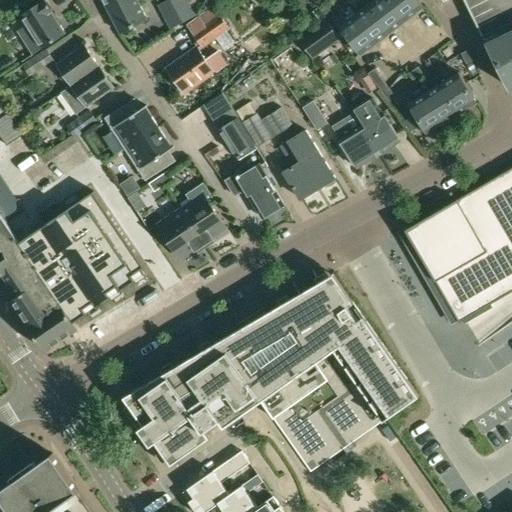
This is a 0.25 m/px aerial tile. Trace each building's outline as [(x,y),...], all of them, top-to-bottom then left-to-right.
[(27,25),(18,31),(33,54),(66,33),(44,0),(43,0),(20,15),(27,25)] [(136,0),(103,0),(120,33),(147,20),(136,0)] [(170,0),(166,0),(158,5),(171,28),(183,22),(170,0)] [(186,0),(170,0),(183,22),(195,16),(186,0)] [(393,0),(375,0),(371,3),(393,31),(408,19),(393,0)] [(393,0),(408,19),(424,7),(418,0),(393,0)] [(443,0),(444,2),(447,0),(464,0),(474,18),(509,0),(443,0)] [(511,0),(509,0),(474,18),(508,86),(511,84),(511,0)] [(371,3),(356,15),(377,43),(393,31),(371,3)] [(328,7),(321,12),(329,21),(335,16),(328,7)] [(206,26),(195,33),(204,47),(229,31),(214,8),(200,18),(206,26)] [(356,15),(340,27),(361,55),(377,43),(356,15)] [(327,21),(314,31),(326,47),(339,37),(327,21)] [(299,42),(294,46),(297,52),(303,48),(299,42)] [(85,45),(57,64),(72,85),(73,86),(100,66),(85,45)] [(197,47),(167,69),(186,94),(215,72),(228,63),(219,50),(206,60),(197,47)] [(46,49),(22,66),(29,76),(53,60),(46,49)] [(468,50),(461,53),(467,64),(474,61),(468,50)] [(72,85),(61,93),(76,114),(87,107),(115,88),(100,66),(73,86),(72,85)] [(418,67),(408,74),(413,81),(423,73),(418,67)] [(375,69),(368,74),(375,83),(382,78),(375,69)] [(459,72),(442,83),(461,113),(472,106),(471,106),(477,100),(459,72)] [(382,78),(375,83),(383,93),(389,88),(382,78)] [(442,83),(426,93),(444,123),(461,113),(442,83)] [(337,87),(330,91),(343,112),(350,108),(337,87)] [(389,88),(383,93),(390,102),(396,98),(389,88)] [(426,93),(409,104),(426,132),(433,129),(434,130),(444,123),(426,93)] [(374,98),(353,112),(361,125),(380,154),(401,140),(383,112),(374,98)] [(314,100),(302,107),(317,130),(329,123),(314,100)] [(129,102),(105,118),(111,128),(112,129),(125,149),(159,127),(146,107),(147,107),(146,105),(135,113),(129,102)] [(228,103),(211,114),(237,155),(254,144),(228,103)] [(280,108),(270,115),(281,131),(291,125),(280,108)] [(88,110),(67,126),(76,138),(97,122),(88,110)] [(9,113),(0,118),(0,133),(15,123),(9,113)] [(257,114),(243,123),(258,146),(281,131),(270,115),(262,120),(257,114)] [(402,122),(410,132),(416,127),(409,117),(402,122)] [(348,118),(333,128),(340,138),(340,139),(358,168),(380,154),(361,125),(355,129),(348,118)] [(18,127),(2,138),(7,146),(23,135),(18,127)] [(172,147),(159,127),(125,149),(138,169),(138,170),(138,171),(139,170),(146,181),(170,165),(163,155),(174,148),(173,147),(172,147)] [(290,141),(288,142),(317,188),(335,177),(307,131),(290,141)] [(288,157),(281,162),(286,170),(285,171),(301,198),(317,188),(288,142),(282,146),(288,157)] [(51,174),(70,165),(63,150),(44,159),(51,174)] [(235,175),(226,181),(235,196),(245,189),(263,218),(285,205),(260,164),(257,166),(254,161),(238,171),(241,176),(237,178),(235,175)] [(511,168),(406,229),(458,319),(451,323),(423,274),(423,275),(451,324),(458,320),(460,322),(511,292),(511,168)] [(169,170),(159,177),(165,185),(175,178),(169,170)] [(159,177),(149,183),(154,192),(165,185),(159,177)] [(190,201),(180,208),(204,244),(214,238),(213,237),(226,228),(206,197),(211,194),(203,182),(186,194),(190,201)] [(70,208),(21,242),(59,297),(75,322),(89,312),(85,307),(94,301),(98,307),(112,297),(109,292),(118,286),(121,291),(127,288),(136,281),(133,276),(146,267),(96,191),(81,201),(84,206),(73,213),(70,208)] [(344,214),(359,205),(351,193),(337,202),(344,214)] [(180,208),(157,223),(181,258),(195,249),(195,250),(204,244),(180,208)] [(0,211),(0,274),(3,272),(18,294),(12,298),(29,323),(28,324),(46,351),(79,328),(75,322),(59,297),(21,242),(9,224),(0,211)] [(131,404),(124,409),(162,462),(168,457),(173,464),(211,437),(206,430),(220,421),(223,425),(225,427),(228,425),(247,412),(262,401),(274,419),(311,472),(333,457),(336,462),(348,453),(344,449),(385,420),(420,395),(385,344),(354,301),(334,273),(320,282),(313,270),(292,282),(299,294),(267,313),(263,308),(242,323),(244,326),(219,341),(204,350),(181,363),(133,392),(125,396),(126,398),(131,404)] [(242,451),(188,489),(195,498),(190,501),(197,511),(206,511),(216,505),(230,495),(230,494),(222,483),(251,463),(242,451)] [(0,511),(93,511),(53,453),(0,489),(0,511)] [(230,495),(216,505),(220,511),(251,511),(258,508),(258,507),(248,493),(264,482),(259,474),(230,494),(230,495)] [(258,508),(251,511),(285,511),(274,496),(258,507),(258,508)]
